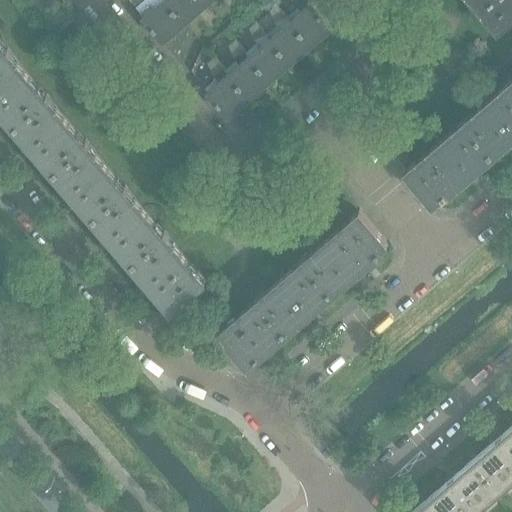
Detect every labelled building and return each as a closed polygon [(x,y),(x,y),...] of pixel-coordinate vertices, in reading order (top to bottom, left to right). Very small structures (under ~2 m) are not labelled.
[(43,12),(57,0),(35,0),(34,1),(43,12)] [(183,20),(165,0),(161,0),(142,16),(163,40),(164,39),(163,37),(183,20)] [(203,2),(200,0),(165,0),(183,20),(184,22),(185,21),(183,19),(203,2)] [(511,0),(475,0),(490,17),(489,18),(497,28),(511,15),(511,0)] [(332,25),(312,2),(311,2),(290,21),(309,43),(310,44),(311,43),(310,42),(329,25),(331,26),(332,25)] [(286,17),(276,4),(270,9),(275,21),(286,17)] [(309,43),(290,21),(269,38),(288,60),(290,62),(290,61),(289,60),(309,43)] [(266,34),(256,22),(249,27),(254,39),(266,34)] [(288,60),(269,38),(249,56),(268,78),(269,79),(270,79),(269,77),(288,60)] [(246,52),(235,39),(229,44),(234,56),(246,52)] [(5,49),(0,42),(0,56),(9,49),(7,48),(5,49)] [(45,95),(14,59),(9,53),(11,52),(9,49),(0,56),(0,107),(14,124),(48,95),(46,93),(45,95)] [(268,78),(249,56),(229,73),(247,96),(249,97),(250,96),(248,95),(268,78)] [(225,69),(215,57),(208,62),(213,74),(225,69)] [(247,96),(229,73),(207,92),(228,115),(229,114),(228,113),(247,96)] [(511,135),(511,84),(508,80),(506,81),(508,83),(491,97),(466,119),(465,117),(463,119),(492,153),(511,135)] [(84,140),(48,99),(50,97),(48,95),(14,124),(53,170),(87,141),(86,139),(84,140)] [(492,153),(463,119),(461,120),(462,122),(417,161),(416,160),(405,169),(432,201),(441,193),(443,195),(448,192),(447,191),(456,184),(492,153)] [(123,186),(87,144),(89,143),(87,141),(53,170),(92,216),(127,186),(125,184),(123,186)] [(162,232),(146,212),(127,190),(128,189),(127,186),(92,216),(132,261),(166,232),(164,230),(162,232)] [(331,291),(376,252),(377,253),(381,249),(379,247),(386,240),(359,209),(350,217),(351,218),(306,257),(304,255),(302,257),(331,291)] [(196,270),(166,236),(168,234),(166,232),(132,261),(172,308),(190,293),(205,279),(197,270),(196,270)] [(286,330),(331,291),(302,257),(300,259),(302,260),(290,270),(260,296),(259,294),(257,296),(286,330)] [(255,356),(286,330),(257,296),(254,298),(256,299),(229,322),(228,321),(219,328),(218,329),(245,361),(254,354),(255,356)] [(500,487),(511,476),(511,425),(475,457),(500,487)] [(437,511),(470,511),(482,502),(500,487),(475,457),(426,499),(437,511)] [(437,511),(426,499),(410,511),(437,511)]
